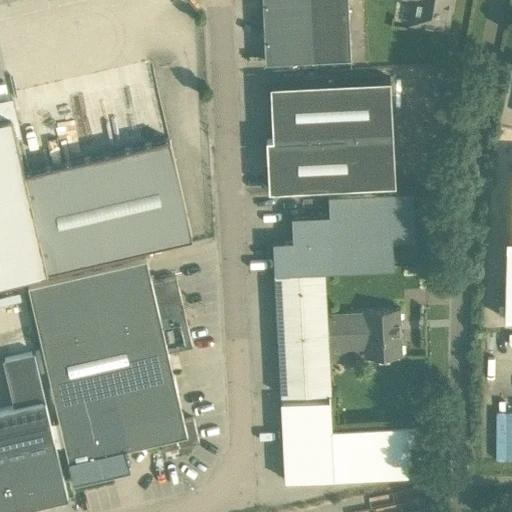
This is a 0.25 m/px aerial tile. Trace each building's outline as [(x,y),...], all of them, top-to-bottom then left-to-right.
[(261,0),(264,61),(314,59),(350,57),(346,0),(261,0)] [(416,0),(419,5),(416,24),(446,29),(449,8),(447,8),(448,0),(416,0)] [(392,79),(271,83),(273,137),(267,137),(269,189),(328,187),(396,184),(392,79)] [(24,173),(11,114),(0,116),(0,281),(46,271),(191,236),(168,139),(24,173)] [(273,273),(325,271),(395,267),(394,239),(415,238),(413,190),(329,194),(330,214),(290,216),(291,240),(272,241),(273,273)] [(511,237),(499,237),(497,318),(511,318),(511,237)] [(192,345),(175,276),(152,281),(146,257),(28,285),(73,480),(115,471),(110,451),(160,440),(163,450),(198,441),(192,417),(184,419),(168,351),(192,345)] [(329,341),(327,313),(325,271),(273,273),(279,395),(331,392),(329,341)] [(327,313),(329,341),(364,339),(365,357),(405,355),(403,307),(363,309),(363,311),(327,313)] [(0,511),(4,511),(68,498),(33,352),(3,359),(14,405),(0,408),(0,511)] [(340,477),(337,428),(331,428),(329,399),(280,402),(284,480),(340,477)] [(511,410),(496,410),(496,458),(511,458),(511,410)] [(337,428),(340,477),(420,473),(417,423),(337,428)]
